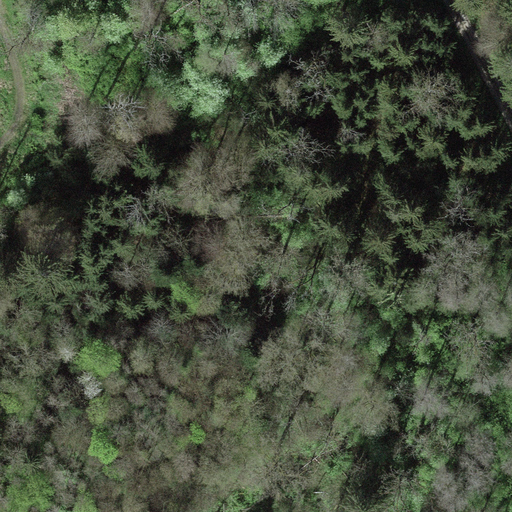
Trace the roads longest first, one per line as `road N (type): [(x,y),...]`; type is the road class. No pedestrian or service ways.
road 1 (track): [(0,142),(20,110),(0,12)]
road 2 (track): [(451,0),(511,122)]
